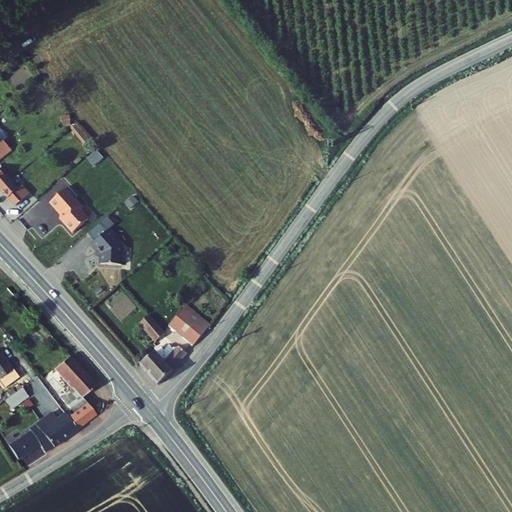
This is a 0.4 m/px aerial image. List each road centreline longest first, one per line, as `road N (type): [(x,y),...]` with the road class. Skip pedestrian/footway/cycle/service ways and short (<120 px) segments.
road 1 (tertiary): [(148,409),(199,359),(376,121),(416,87),(511,38)]
road 2 (primary): [(0,242),(142,402)]
road 3 (tertiary): [(0,495),(142,402)]
road 4 (primary): [(148,409),(227,511)]
